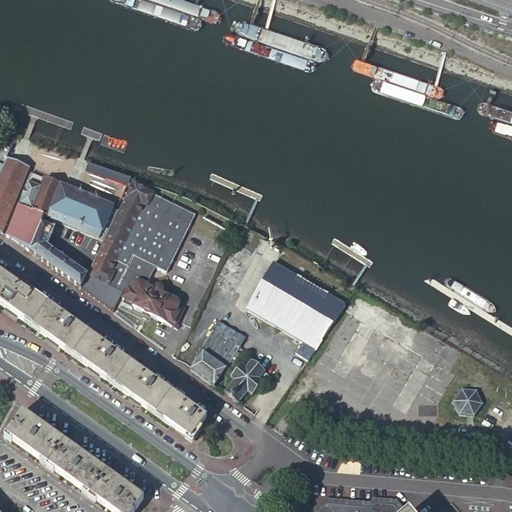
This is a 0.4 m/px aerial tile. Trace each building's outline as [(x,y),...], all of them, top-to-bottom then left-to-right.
[(28,169),(7,160),(6,161),(0,173),(0,233),(1,234),(26,173),(28,169)] [(103,243),(118,211),(114,209),(113,208),(30,174),(6,237),(29,253),(44,216),(50,219),(50,220),(76,231),(103,243)] [(148,272),(152,275),(155,267),(166,273),(169,268),(194,217),(131,185),(118,211),(103,243),(99,251),(93,262),(96,264),(115,272),(148,272)] [(90,268),(93,262),(99,251),(73,240),(51,231),(52,229),(47,227),(50,220),(50,219),(44,216),(29,253),(80,289),(87,275),(63,258),(64,256),(64,255),(63,254),(61,252),(60,253),(58,255),(45,245),(47,240),(84,255),(80,264),(90,268)] [(73,240),(99,251),(103,243),(76,231),(73,240)] [(109,284),(115,272),(96,264),(93,262),(90,268),(87,275),(80,289),(98,303),(108,284),(109,284)] [(310,359),(321,342),(321,341),(344,306),(273,264),(245,310),(301,343),(298,349),(310,359)] [(0,272),(0,305),(10,313),(52,342),(74,358),(92,371),(136,402),(176,431),(191,441),(206,419),(164,389),(133,367),(73,324),(0,272)] [(146,286),(152,275),(148,272),(115,272),(109,284),(108,284),(98,303),(127,324),(135,309),(123,303),(125,300),(123,299),(129,288),(132,290),(135,286),(136,284),(137,283),(139,283),(141,283),(146,286)] [(153,290),(146,286),(141,283),(139,283),(137,283),(136,284),(135,286),(132,290),(129,288),(123,299),(125,300),(123,303),(135,309),(135,308),(169,326),(176,313),(173,311),(176,306),(177,304),(176,303),(175,302),(174,300),(173,300),(162,294),(162,293),(162,292),(162,290),(162,289),(161,288),(159,287),(158,287),(156,287),(155,288),(154,289),(153,290)] [(191,368),(189,370),(213,387),(214,388),(238,349),(239,347),(212,331),(190,367),(191,368)] [(308,361),(310,359),(298,349),(295,354),(308,361)] [(261,383),(265,386),(271,379),(251,361),(245,368),(241,365),(229,378),(233,382),(224,393),(235,403),(238,405),(247,393),(251,397),(261,383)] [(482,405),(476,391),(460,389),(451,402),(458,416),(473,418),(482,405)] [(110,511),(133,511),(143,499),(118,481),(81,455),(38,424),(21,412),(4,436),(110,511)]
